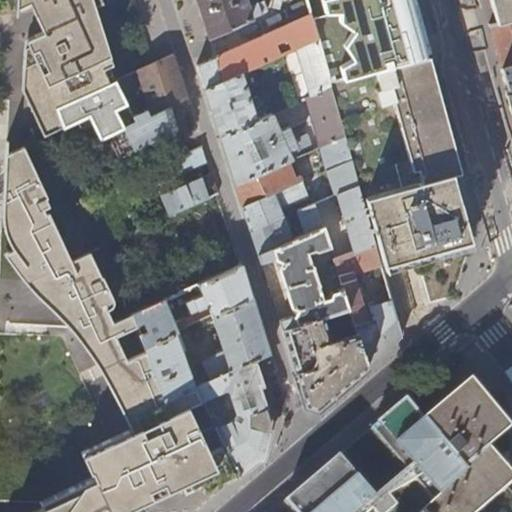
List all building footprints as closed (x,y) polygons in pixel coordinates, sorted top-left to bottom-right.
[(111,66),(104,45),(89,0),(12,0),(12,14),(14,14),(15,7),(20,5),(27,2),(29,8),(35,19),(41,32),(24,39),(20,90),(41,135),(65,125),(58,106),(111,83),(104,69),(111,66)] [(196,0),(197,0),(208,38),(268,14),(263,3),(247,9),(244,0),(196,0)] [(408,0),(340,0),(343,9),(312,17),(318,40),(331,84),(424,57),(414,21),(408,0)] [(511,0),(489,0),(496,22),(511,17),(511,0)] [(295,50),(318,40),(312,17),(196,64),(200,76),(204,89),(257,66),(266,62),(288,53),(295,50)] [(511,17),(496,22),(489,25),(495,46),(501,68),(511,64),(511,17)] [(318,40),(295,50),(309,90),(299,94),(301,100),(306,98),(331,87),(331,84),(318,40)] [(288,53),(266,62),(273,78),(295,68),(288,53)] [(173,54),(135,71),(147,111),(149,116),(168,106),(186,98),(179,74),(173,54)] [(424,57),(331,84),(331,87),(345,137),(352,160),(358,183),(375,242),(381,263),(415,254),(428,302),(439,299),(452,296),(470,240),(457,190),(452,174),(460,172),(457,160),(446,121),(433,77),(427,56),(424,57)] [(511,64),(501,68),(511,108),(511,64)] [(257,66),(204,89),(211,111),(219,136),(257,119),(247,88),(255,85),(252,76),(255,75),(256,77),(261,75),(257,66)] [(123,127),(116,112),(128,107),(116,80),(111,83),(58,106),(65,125),(66,127),(91,115),(90,112),(96,110),(99,116),(93,118),(101,138),(110,133),(123,127)] [(331,87),(306,98),(319,148),(345,137),(331,87)] [(110,133),(121,156),(176,129),(172,117),(169,109),(168,106),(149,116),(147,111),(132,118),(134,123),(123,127),(110,133)] [(257,119),(219,136),(227,162),(234,183),(287,161),(304,154),(313,150),(307,131),(292,137),(289,125),(278,128),(274,112),(257,119)] [(345,137),(319,148),(313,150),(304,154),(306,159),(320,153),(325,171),(352,160),(345,137)] [(216,464),(178,480),(184,492),(200,486),(202,491),(237,477),(238,476),(196,387),(166,400),(146,346),(142,334),(139,325),(134,313),(115,321),(110,308),(119,305),(105,274),(103,275),(92,251),(73,259),(50,212),(47,213),(45,208),(51,205),(47,197),(48,196),(23,147),(6,154),(6,140),(3,140),(3,218),(5,231),(12,247),(14,250),(17,255),(19,259),(23,263),(13,267),(71,331),(104,378),(128,430),(189,404),(216,464)] [(120,189),(126,201),(187,170),(206,163),(201,147),(184,154),(171,160),(172,162),(120,189)] [(306,159),(304,154),(287,161),(291,178),(296,176),(298,182),(322,172),(324,177),(311,183),(302,187),(307,198),(283,208),(284,210),(281,211),(282,215),(283,214),(286,222),(288,223),(292,234),(300,231),(301,235),(306,233),(297,208),(314,201),(315,202),(321,199),(323,207),(318,209),(320,217),(330,214),(332,220),(321,223),(321,225),(325,224),(332,247),(317,252),(314,251),(309,252),(323,298),(328,297),(330,291),(342,287),(334,260),(353,251),(336,192),(333,193),(325,171),(320,153),(306,159)] [(358,183),(352,160),(325,171),(333,193),(336,192),(358,183)] [(291,178),(287,161),(234,183),(238,196),(241,206),(298,182),(296,176),(291,178)] [(322,172),(298,182),(241,206),(246,219),(249,230),(282,215),(281,211),(284,210),(283,208),(307,198),(302,187),(311,183),(324,177),(322,172)] [(161,196),(168,215),(207,197),(201,178),(161,196)] [(358,183),(336,192),(353,251),(375,242),(358,183)] [(113,188),(92,197),(108,243),(129,233),(113,188)] [(321,225),(321,223),(315,202),(314,201),(297,208),(306,233),(322,226),(321,225)] [(283,214),(282,215),(249,230),(254,247),(257,255),(301,235),(300,231),(292,234),(288,223),(286,222),(283,214)] [(322,226),(306,233),(301,235),(257,255),(260,263),(275,258),(293,315),(278,319),(281,329),(322,317),(349,309),(342,287),(330,291),(328,297),(323,298),(309,252),(314,251),(317,252),(332,247),(325,224),(321,225),(322,226)] [(375,242),(353,251),(334,260),(342,287),(349,309),(357,334),(366,366),(383,351),(401,336),(392,302),(368,310),(366,305),(364,306),(358,300),(351,273),(372,266),(380,296),(389,294),(381,263),(375,242)] [(19,259),(17,255),(14,250),(12,247),(3,252),(13,267),(23,263),(19,259)] [(240,265),(165,299),(134,313),(139,325),(146,322),(149,332),(142,334),(146,346),(178,331),(176,326),(195,317),(193,312),(208,306),(211,316),(251,298),(247,288),(240,265)] [(153,278),(126,289),(134,313),(165,299),(158,280),(153,278)] [(260,326),(251,298),(211,316),(188,327),(190,333),(200,329),(205,344),(219,340),(222,348),(216,350),(217,355),(190,367),(178,331),(146,346),(166,400),(196,387),(249,361),(268,352),(260,326)] [(322,317),(281,329),(289,354),(305,405),(317,408),(338,391),(366,366),(357,334),(330,342),(322,317)] [(263,401),(249,361),(196,387),(238,476),(246,469),(258,458),(261,449),(269,420),(263,401)] [(420,422),(463,472),(420,511),(511,511),(511,492),(508,485),(511,482),(511,479),(501,466),(486,448),(509,429),(469,381),(458,390),(433,411),(420,422)] [(420,511),(463,472),(420,422),(404,400),(368,430),(403,472),(373,498),(336,457),(283,502),(291,511),(420,511)] [(189,404),(128,430),(79,452),(89,478),(35,501),(38,508),(29,511),(139,511),(145,508),(140,497),(178,480),(216,464),(189,404)]
